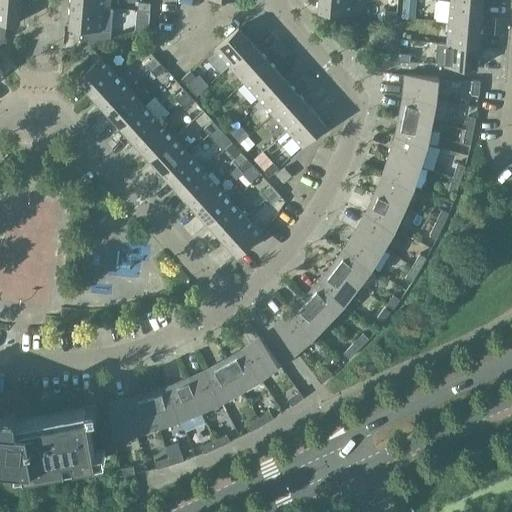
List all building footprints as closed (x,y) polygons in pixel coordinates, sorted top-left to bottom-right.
[(22,1),(13,0),(0,0),(0,21),(7,22),(20,23),(22,1)] [(351,0),(319,0),(318,12),(350,14),(351,0)] [(481,24),(483,3),(451,1),(449,22),(481,24)] [(138,11),(150,12),(151,4),(139,3),(138,11)] [(83,29),(92,29),(102,30),(103,8),(72,5),(70,27),(83,29)] [(150,21),(150,12),(138,11),(138,20),(150,21)] [(385,23),(397,24),(398,12),(386,11),(385,23)] [(490,26),(502,27),(503,19),(491,18),(490,26)] [(481,25),(449,22),(447,44),(479,46),(481,25)] [(502,27),(490,26),(490,33),(502,34),(502,27)] [(215,49),(230,66),(254,44),(239,28),(215,49)] [(83,29),(81,48),(90,45),(92,29),(83,29)] [(285,46),(279,40),(270,48),(275,54),(285,46)] [(244,82),(268,61),(268,60),(254,44),(230,66),(244,82)] [(479,46),(447,44),(445,66),(477,69),(479,46)] [(90,45),(81,48),(95,63),(101,57),(90,45)] [(275,54),(281,60),(290,52),(285,46),(275,54)] [(398,62),(410,63),(411,55),(399,53),(398,62)] [(77,79),(92,95),(116,74),(101,57),(95,63),(77,79)] [(160,63),(155,57),(146,65),(151,71),(160,63)] [(282,77),(268,61),(244,82),(259,98),(282,77)] [(165,69),(160,63),(151,71),(157,77),(165,69)] [(182,79),(187,86),(196,78),(191,71),(182,79)] [(313,78),(308,72),(298,80),(304,86),(313,78)] [(92,95),(107,111),(131,90),(116,74),(92,95)] [(404,96),(437,101),(439,77),(405,74),(404,96)] [(196,78),(187,86),(197,96),(209,85),(199,75),(196,78)] [(297,93),(282,77),(259,98),(274,114),(297,93)] [(304,86),(309,92),(319,84),(313,78),(304,86)] [(471,94),(479,95),(481,81),(473,80),(471,94)] [(189,95),(184,89),(175,97),(180,103),(189,95)] [(107,111),(121,127),(145,106),(131,90),(107,111)] [(274,114),(288,130),(312,109),(297,93),(274,114)] [(195,101),(189,95),(180,103),(186,109),(195,101)] [(399,116),(433,122),(437,101),(404,96),(399,116)] [(121,127),(136,143),(160,122),(145,106),(121,127)] [(312,109),(288,130),(303,147),(327,125),(312,109)] [(395,137),(428,145),(433,122),(399,116),(395,137)] [(466,130),(474,131),(476,118),(468,116),(466,130)] [(218,127),(213,121),(204,129),(209,135),(218,127)] [(136,143),(150,159),(174,138),(160,122),(136,143)] [(224,133),(218,127),(209,135),(215,141),(224,133)] [(474,131),(466,130),(463,144),(471,145),(474,131)] [(248,137),(240,144),(247,151),(255,145),(248,137)] [(389,157),(421,167),(428,145),(395,137),(389,157)] [(150,159),(165,175),(189,154),(174,138),(150,159)] [(247,159),(242,153),(233,161),(238,167),(247,159)] [(165,175),(179,191),(203,170),(189,154),(165,175)] [(383,176),(414,188),(421,167),(389,157),(383,176)] [(253,165),(247,159),(238,167),(244,173),(253,165)] [(264,170),(270,176),(279,168),(273,162),(264,170)] [(454,177),(461,179),(465,166),(458,163),(454,177)] [(292,175),(285,168),(278,175),(284,182),(292,175)] [(179,191),(194,207),(218,186),(203,170),(179,191)] [(383,176),(374,194),(405,209),(414,188),(383,176)] [(461,179),(454,177),(449,190),(457,192),(461,179)] [(276,191),(271,185),(262,193),(267,199),(276,191)] [(194,207),(208,223),(232,202),(218,186),(194,207)] [(282,197),(276,191),(267,199),(273,205),(282,197)] [(374,194),(365,213),(396,229),(405,209),(374,194)] [(247,218),(232,202),(208,223),(223,239),(247,218)] [(436,222),(443,226),(449,213),(442,210),(436,222)] [(365,213),(355,231),(384,249),(396,229),(365,213)] [(247,218),(223,239),(238,256),(262,234),(247,218)] [(443,226),(436,222),(430,235),(437,238),(443,226)] [(355,231),(344,249),(372,268),(384,249),(355,231)] [(344,249),(332,265),(359,286),(372,268),(344,249)] [(413,266),(420,270),(427,258),(420,254),(413,266)] [(332,265),(319,282),(345,304),(359,286),(332,265)] [(420,270),(413,266),(406,278),(412,282),(420,270)] [(319,282),(305,296),(329,320),(345,304),(319,282)] [(385,306),(392,311),(400,300),(394,295),(385,306)] [(305,296),(291,311),(314,336),(329,320),(305,296)] [(392,311),(385,306),(377,318),(383,322),(392,311)] [(314,336),(291,311),(274,325),(296,351),(314,336)] [(354,343),(360,349),(369,339),(364,333),(354,343)] [(259,337),(242,350),(260,379),(280,364),(259,337)] [(360,349),(354,343),(344,353),(350,359),(360,349)] [(242,350),(224,360),(241,390),(260,379),(242,350)] [(224,360),(207,371),(222,402),(241,390),(224,360)] [(317,378),(322,384),(333,375),(328,369),(317,378)] [(207,371),(188,379),(201,410),(222,402),(207,371)] [(188,379),(168,387),(180,419),(201,410),(188,379)] [(149,393),(159,425),(180,419),(168,387),(149,393)] [(288,400),(293,406),(304,398),(299,391),(288,400)] [(159,425),(149,393),(129,399),(137,432),(159,425)] [(137,432),(129,399),(108,402),(114,436),(137,432)] [(0,466),(15,467),(15,475),(62,466),(106,458),(96,404),(86,406),(87,412),(18,425),(16,413),(6,412),(2,424),(0,422),(0,466)] [(258,418),(262,425),(274,418),(270,411),(258,418)] [(262,425),(258,418),(246,426),(250,432),(262,425)] [(214,440),(217,448),(230,442),(227,435),(214,440)] [(217,448),(214,440),(201,446),(205,453),(217,448)] [(182,453),(168,457),(171,465),(184,461),(182,453)] [(155,461),(157,469),(171,465),(168,457),(155,461)] [(120,469),(121,477),(135,474),(134,466),(120,469)]
